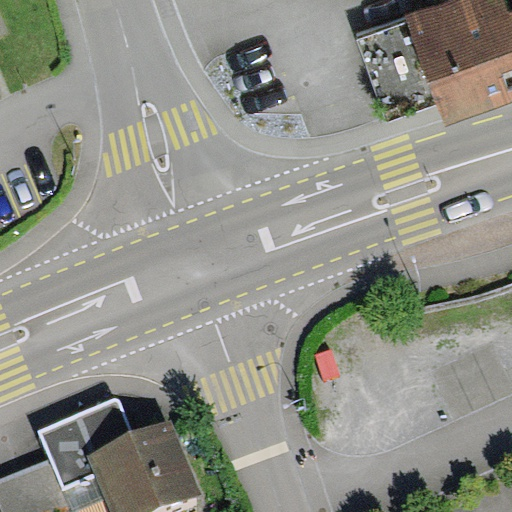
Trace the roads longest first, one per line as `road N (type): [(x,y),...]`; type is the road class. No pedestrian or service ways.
road 1 (secondary): [(186,267),(511,155)]
road 2 (residential): [(186,267),(98,0)]
road 3 (residential): [(186,267),(278,511)]
road 4 (secondary): [(0,337),(186,267)]
